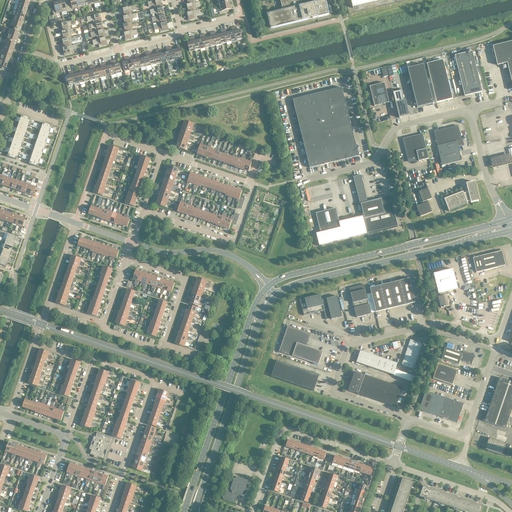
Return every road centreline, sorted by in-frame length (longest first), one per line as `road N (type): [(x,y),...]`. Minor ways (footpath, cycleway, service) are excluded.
road 1 (unclassified): [(497,341),(432,323),(347,345),(335,390),(407,417)]
road 2 (secondary): [(507,220),(268,285)]
road 3 (secondary): [(275,295),(511,229)]
road 4 (secondary): [(268,285),(183,511)]
road 5 (unclassified): [(253,185),(372,163),(394,128),(469,110)]
road 6 (secondary): [(193,511),(261,313),(275,295)]
road 7 (residential): [(126,258),(185,278),(163,346),(105,331),(103,323)]
road 8 (residential): [(108,511),(151,381),(90,361)]
road 9 (unclassified): [(392,463),(286,429),(253,511)]
road 10 (unclassified): [(407,417),(468,437),(497,341)]
road 11 (residential): [(143,211),(234,242),(253,185)]
road 12 (unclassified): [(268,285),(223,253),(132,243)]
road 13 (unclassified): [(508,511),(392,463)]
